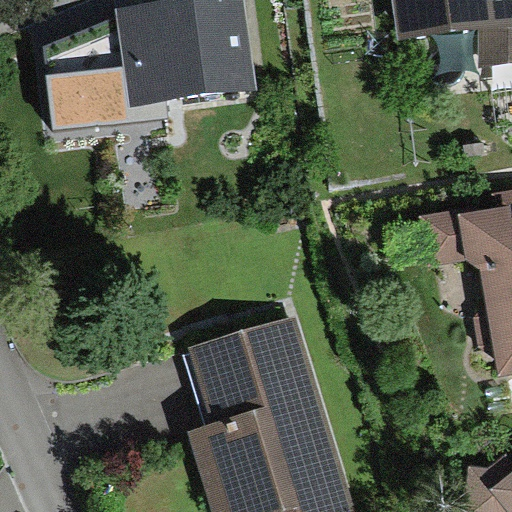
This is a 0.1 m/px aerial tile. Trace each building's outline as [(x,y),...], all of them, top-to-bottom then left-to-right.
[(511,0),(393,0),(401,52),(481,39),(479,72),(511,68),(511,0)] [(115,20),(129,114),(259,96),(246,1),(115,20)] [(499,386),(511,383),(511,195),(506,196),(508,208),(421,222),(430,273),(464,268),(481,282),(486,308),(473,323),(478,352),(496,365),(499,386)] [(354,511),(297,324),(188,357),(212,436),(189,443),(210,511),(354,511)] [(511,511),(511,470),(505,462),(491,473),(469,471),(465,511),(511,511)]
